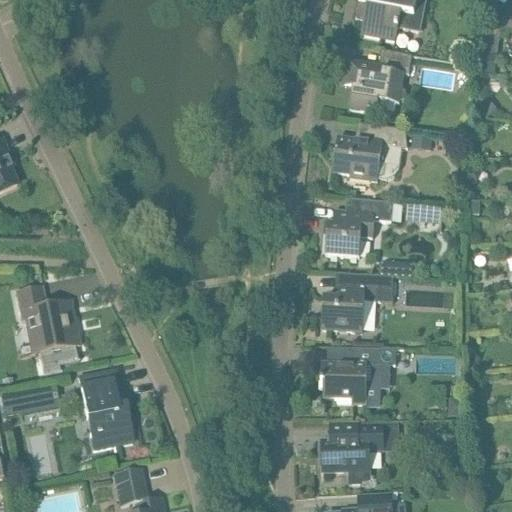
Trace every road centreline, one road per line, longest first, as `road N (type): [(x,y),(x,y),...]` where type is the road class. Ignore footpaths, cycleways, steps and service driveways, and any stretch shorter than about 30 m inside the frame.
road 1 (residential): [(281,511),(281,334),(300,94),(319,0)]
road 2 (residential): [(201,511),(176,423),(118,285),(0,42)]
